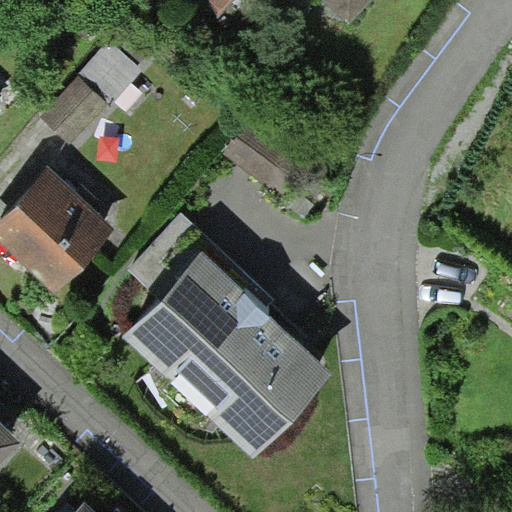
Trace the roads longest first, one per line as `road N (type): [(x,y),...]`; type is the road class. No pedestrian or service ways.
road 1 (residential): [(496,0),(382,176),(373,311),(389,511)]
road 2 (residential): [(0,333),(190,511)]
